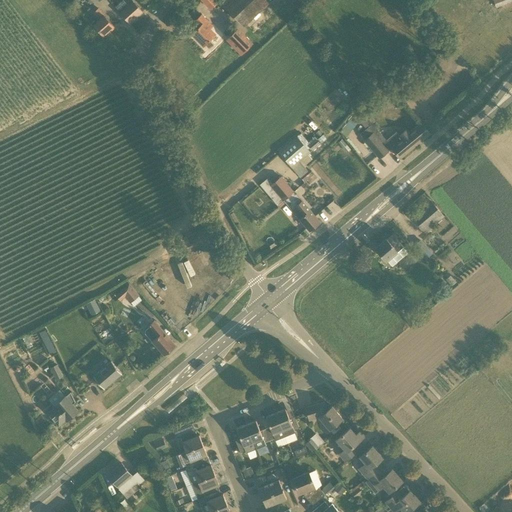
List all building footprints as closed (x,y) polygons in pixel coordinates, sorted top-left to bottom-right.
[(142,12),(131,0),(127,0),(125,2),(123,0),(122,0),(115,7),(121,14),(130,24),(142,12)] [(244,28),(270,3),(266,0),(222,0),(220,2),(244,28)] [(103,36),(114,26),(99,10),(94,15),(100,21),(94,26),(103,36)] [(204,45),(214,35),(209,30),(213,26),(202,15),(195,22),(200,27),(193,33),(193,34),(192,34),(193,34),(204,45)] [(241,56),(253,44),(238,29),(226,41),(241,56)] [(382,98),(383,107),(397,106),(397,97),(382,98)] [(420,123),(410,132),(406,128),(402,131),(399,134),(402,139),(391,148),(400,159),(430,134),(420,123)] [(368,127),(360,134),(364,139),(364,140),(379,158),(388,151),(373,132),(368,127)] [(308,154),(310,152),(297,137),(278,152),(302,179),(310,173),(304,166),(312,159),(308,154)] [(309,147),(312,151),(320,144),(317,140),(309,147)] [(338,143),(347,153),(350,150),(342,140),(338,143)] [(294,194),(293,192),(294,191),(281,176),(270,186),(287,204),(309,231),(320,222),(297,195),(295,193),(294,194)] [(425,232),(444,217),(431,201),(412,217),(425,232)] [(407,251),(392,234),(386,239),(386,238),(375,248),(390,265),(407,251)] [(184,249),(191,245),(186,236),(179,240),(184,249)] [(426,259),(432,253),(421,241),(415,247),(426,259)] [(125,297),(130,303),(139,295),(129,283),(115,295),(121,301),(125,297)] [(94,299),(88,303),(92,310),(98,307),(94,299)] [(149,325),(150,326),(145,330),(145,334),(152,341),(164,355),(175,345),(154,320),(149,325)] [(48,334),(42,337),(50,353),(56,351),(48,334)] [(94,376),(104,388),(122,373),(112,361),(94,376)] [(49,366),(56,379),(63,376),(56,363),(49,366)] [(56,407),(49,413),(59,424),(66,419),(67,420),(79,410),(73,404),(76,401),(71,391),(70,392),(65,397),(55,405),(56,407)] [(327,411),(320,403),(306,408),(310,420),(319,417),(330,429),(342,418),(332,406),(327,411)] [(289,418),(285,409),(276,413),(286,436),(295,433),(294,431),(300,428),(295,416),(289,418)] [(270,427),(265,428),(270,440),(274,439),(278,447),(288,443),(285,437),(286,436),(276,413),(266,417),(270,427)] [(260,431),(256,421),(246,424),(253,442),(263,438),(265,443),(270,440),(265,428),(260,431)] [(182,442),(186,452),(203,445),(199,435),(197,436),(192,423),(174,431),(177,438),(181,436),(183,441),(182,442)] [(246,453),(256,449),(253,442),(246,424),(236,428),(240,439),(235,441),(240,453),(245,450),(246,453)] [(355,435),(349,428),(337,439),(345,449),(339,453),(346,461),(357,452),(352,447),(364,437),(360,431),(355,435)] [(157,449),(165,447),(163,438),(155,440),(157,449)] [(309,441),(305,444),(312,451),(315,449),(319,445),(312,438),(309,441)] [(186,469),(207,461),(205,455),(207,455),(203,445),(186,452),(181,454),(185,463),(187,468),(186,469)] [(368,479),(380,469),(375,464),(382,458),(372,446),(360,456),(366,463),(359,469),(368,479)] [(283,453),(276,456),(279,464),(286,461),(283,453)] [(209,465),(207,461),(186,469),(192,484),(215,474),(211,465),(209,465)] [(130,473),(122,463),(108,475),(124,493),(137,482),(140,484),(144,480),(135,469),(130,473)] [(251,467),(242,470),(245,477),(253,473),(251,467)] [(277,477),(284,475),(281,469),(275,472),(277,477)] [(384,485),(389,491),(393,488),(402,481),(392,469),(385,475),(380,469),(368,479),(365,482),(375,494),(378,491),(378,490),(384,485)] [(325,495),(324,494),(321,491),(318,487),(316,490),(309,472),(292,479),(298,494),(303,492),(308,497),(309,496),(315,503),(325,495)] [(205,496),(219,490),(217,485),(219,484),(215,474),(192,484),(198,499),(205,496)] [(173,475),(166,478),(168,484),(176,481),(173,475)] [(257,486),(264,483),(261,477),(255,480),(257,486)] [(266,507),(286,498),(279,480),(258,488),(266,507)] [(323,487),(321,491),(324,494),(334,487),(330,482),(323,487)] [(339,484),(334,490),(341,495),(346,489),(339,484)] [(356,489),(352,493),(356,499),(361,495),(360,494),(356,489)] [(219,490),(205,496),(211,511),(227,504),(223,494),(221,495),(219,490)] [(410,490),(402,497),(397,491),(386,501),(395,511),(400,507),(404,511),(414,511),(412,509),(420,502),(410,490)] [(329,507),(324,502),(312,511),(339,511),(332,504),(329,507)]
